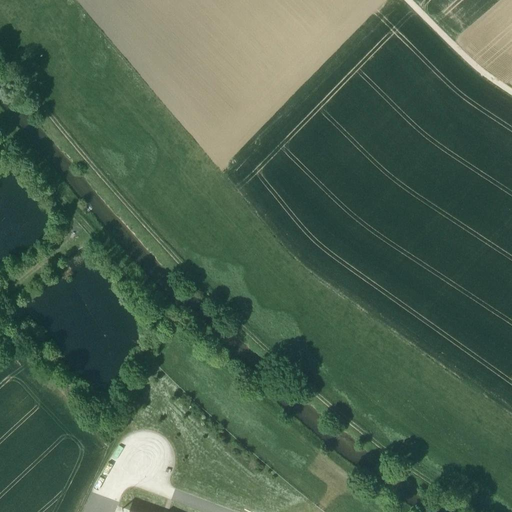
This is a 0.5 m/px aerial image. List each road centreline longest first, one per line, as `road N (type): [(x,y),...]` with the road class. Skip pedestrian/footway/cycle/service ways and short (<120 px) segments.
road 1 (track): [(0,47),(230,310),(317,391),(481,511)]
road 2 (track): [(406,0),(511,90)]
